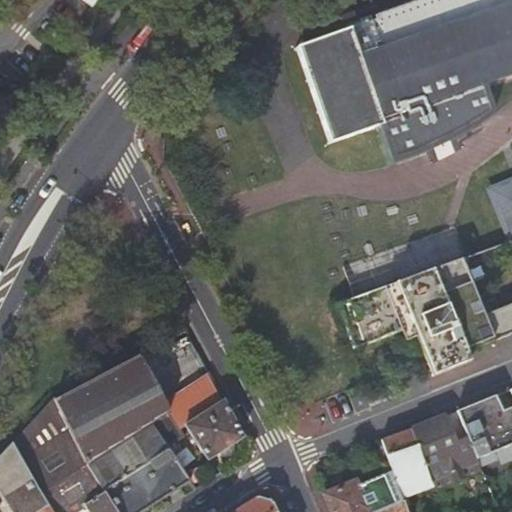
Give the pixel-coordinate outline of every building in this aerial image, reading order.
[(511,0),(436,0),(368,24),(367,22),(366,19),(341,28),(345,37),(298,53),(329,140),(370,127),(385,122),(481,91),(511,80),(511,0)] [(385,122),(370,127),(386,166),(438,146),(488,117),(481,91),(385,122)] [(511,177),(489,187),(511,244),(511,177)] [(453,232),(463,261),(508,245),(510,244),(499,215),(453,232)] [(463,261),(434,272),(466,354),(506,338),(511,335),(511,254),(508,245),(463,261)] [(466,354),(434,272),(397,285),(414,328),(429,368),(433,379),(452,371),(470,364),(466,354)] [(414,328),(397,285),(353,301),(338,307),(353,353),(383,341),(414,328)] [(169,401),(141,357),(68,396),(55,402),(88,468),(115,511),(144,511),(179,491),(189,484),(191,483),(181,468),(169,449),(186,438),(182,431),(187,427),(176,411),(169,401)] [(215,386),(210,376),(169,401),(176,411),(215,386)] [(224,403),(215,386),(176,411),(187,427),(224,403)] [(55,402),(68,396),(63,388),(11,445),(48,508),(50,511),(77,511),(84,508),(86,511),(115,511),(88,468),(55,402)] [(511,390),(510,391),(511,396),(511,409),(503,413),(511,435),(511,390)] [(457,413),(467,439),(477,461),(511,445),(511,435),(503,413),(496,397),(457,413)] [(243,439),(224,403),(187,427),(208,461),(225,450),(243,439)] [(457,413),(446,417),(457,443),(467,439),(457,413)] [(446,417),(411,431),(431,486),(433,492),(482,473),(477,461),(467,439),(457,443),(446,417)] [(394,474),(402,497),(431,486),(411,431),(383,443),(394,474)] [(42,511),(48,508),(11,445),(0,456),(0,487),(15,511),(42,511)] [(329,511),(382,511),(404,503),(402,497),(394,474),(358,489),(356,484),(324,498),(329,511)] [(275,511),(272,503),(257,500),(238,511),(275,511)] [(407,511),(404,503),(382,511),(407,511)]
